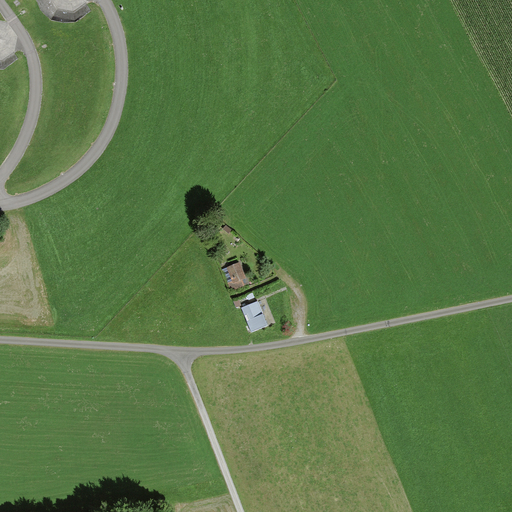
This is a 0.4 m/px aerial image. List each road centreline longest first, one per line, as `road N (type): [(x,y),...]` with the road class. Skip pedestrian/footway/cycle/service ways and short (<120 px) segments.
road 1 (track): [(241,511),(181,352),(253,350),(511,300)]
road 2 (residential): [(181,352),(0,341)]
